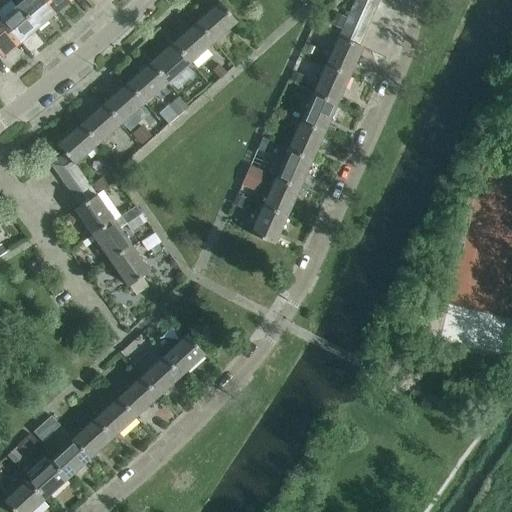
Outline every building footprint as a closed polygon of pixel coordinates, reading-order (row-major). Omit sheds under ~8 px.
[(25,0),(18,6),(37,29),(54,15),(42,0),(25,0)] [(72,0),(42,0),(54,15),(72,0)] [(379,0),(355,0),(354,3),(374,12),(379,0)] [(237,22),(220,2),(196,23),(214,43),(237,22)] [(349,14),(369,23),(374,12),(354,3),(349,14)] [(1,20),(20,43),(37,29),(18,6),(1,20)] [(346,18),(336,13),(331,25),(341,29),(346,18)] [(344,25),(364,34),(369,23),(349,14),(344,25)] [(0,20),(0,55),(2,58),(20,43),(1,20),(0,20)] [(173,43),(191,63),(214,43),(196,23),(173,43)] [(339,36),(359,46),(364,34),(344,25),(339,36)] [(362,47),(359,46),(339,36),(326,65),(350,76),(362,47)] [(150,63),(168,83),(191,63),(173,43),(150,63)] [(306,44),(303,52),(313,56),(316,48),(306,44)] [(127,84),(145,104),(168,83),(150,63),(127,84)] [(219,65),(212,71),(220,79),(227,73),(219,65)] [(314,93),(337,104),(350,76),(326,65),(314,93)] [(293,71),(289,80),(299,85),(303,76),(293,71)] [(286,82),(281,94),(293,99),(298,87),(286,82)] [(104,104),(122,124),(145,104),(127,84),(104,104)] [(301,121),(325,132),(337,104),(314,93),(301,121)] [(179,97),(168,106),(177,116),(188,107),(179,97)] [(81,124),(98,144),(122,124),(104,104),(81,124)] [(288,149),(312,160),(325,132),(301,121),(288,149)] [(58,145),(65,153),(66,153),(74,163),(75,164),(76,164),(98,144),(81,124),(58,145)] [(142,125),(131,134),(141,145),(151,136),(142,125)] [(262,138),(257,150),(267,154),(272,142),(262,138)] [(276,178),(300,188),(312,160),(288,149),(276,178)] [(66,153),(65,153),(51,163),(58,174),(74,163),(66,153)] [(66,185),(82,173),(76,164),(75,164),(74,163),(58,174),(66,185)] [(266,173),(251,166),(242,185),(257,191),(266,173)] [(73,195),(89,184),(82,173),(66,185),(73,195)] [(102,177),(92,185),(98,193),(108,185),(102,177)] [(263,206),(287,216),(300,188),(276,178),(263,206)] [(81,206),(97,195),(89,184),(73,195),(81,206)] [(241,208),(245,198),(236,194),(232,204),(241,208)] [(81,206),(76,210),(93,235),(114,221),(97,195),(81,206)] [(126,224),(141,214),(136,206),(121,216),(126,224)] [(250,234),(274,245),(287,216),(263,206),(250,234)] [(126,224),(131,232),(146,222),(141,214),(126,224)] [(110,261),(132,246),(114,221),(93,235),(110,261)] [(153,234),(141,242),(147,252),(160,243),(153,234)] [(127,287),(149,272),(132,246),(110,261),(127,287)] [(205,355),(187,335),(164,356),(181,376),(205,355)] [(141,377),(159,396),(181,376),(164,356),(141,377)] [(119,398),(136,417),(159,396),(141,377),(119,398)] [(96,418),(113,437),(136,417),(119,398),(96,418)] [(73,439),(90,458),(113,437),(96,418),(73,439)] [(49,434),(41,425),(34,431),(42,440),(49,434)] [(50,459),(67,479),(90,458),(73,439),(50,459)] [(14,448),(6,455),(17,468),(25,461),(14,448)] [(27,480),(45,499),(67,479),(50,459),(27,480)] [(4,501),(13,511),(30,511),(45,499),(27,480),(4,501)]
